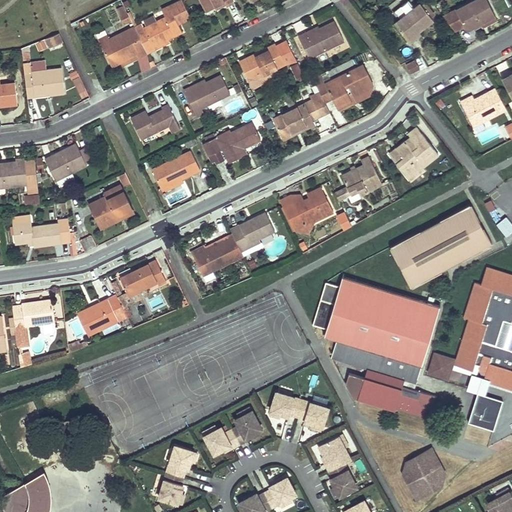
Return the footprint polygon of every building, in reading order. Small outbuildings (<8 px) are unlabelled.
[(183,0),(179,0),(177,1),(186,19),(191,17),(183,0)] [(201,0),(206,10),(215,6),(225,1),(226,4),(233,0),(201,0)] [(488,0),(472,0),(444,15),(458,34),(468,28),(469,30),(475,27),(497,16),(488,0)] [(138,24),(135,26),(148,52),(156,48),(154,45),(169,38),(183,31),(179,23),(186,19),(177,1),(162,9),(166,16),(145,27),(143,22),(138,24)] [(398,11),(399,12),(403,17),(415,7),(410,1),(398,11)] [(399,12),(393,17),(397,21),(395,22),(408,39),(420,30),(434,19),(421,2),(415,7),(403,17),(399,12)] [(129,7),(126,8),(130,15),(135,26),(138,24),(129,7)] [(126,8),(119,11),(123,19),(127,17),(130,15),(126,8)] [(497,16),(475,27),(476,30),(498,19),(497,16)] [(307,32),(298,36),(309,57),(344,40),(335,20),(320,28),(308,34),(307,32)] [(132,27),(109,38),(110,41),(102,44),(112,66),(121,62),(137,54),(138,57),(148,52),(135,26),(132,27)] [(420,30),(408,39),(410,41),(422,32),(420,30)] [(35,40),(37,49),(63,43),(61,34),(35,40)] [(169,38),(154,45),(156,48),(171,41),(169,38)] [(287,40),(285,42),(295,61),(297,61),(287,40)] [(246,57),(239,61),(253,88),(259,85),(256,78),(271,71),(286,64),(295,61),(285,42),(277,46),(276,43),(257,52),(259,55),(248,60),(246,57)] [(137,54),(121,62),(123,64),(138,57),(137,54)] [(416,59),(407,64),(412,73),(420,68),(416,59)] [(364,64),(318,86),(320,92),(325,101),(334,96),(339,107),(352,100),(349,93),(352,91),(354,94),(374,85),(364,64)] [(33,74),(25,75),(27,96),(36,96),(35,93),(50,91),(50,94),(65,92),(63,67),(32,71),(33,74)] [(271,71),(256,78),(259,85),(265,82),(264,80),(273,76),(271,71)] [(511,73),(503,78),(511,94),(511,73)] [(221,74),(185,92),(195,111),(230,93),(221,74)] [(0,105),(18,103),(15,83),(1,84),(0,84),(0,105)] [(475,99),(464,105),(474,126),(507,109),(496,88),(475,99)] [(312,99),(274,118),(282,135),(298,127),(300,130),(315,123),(313,118),(329,110),(325,101),(320,92),(311,96),(312,99)] [(462,101),(464,105),(475,99),(473,96),(462,101)] [(146,110),(130,117),(141,138),(177,120),(169,103),(161,106),(163,109),(149,116),(146,110)] [(230,129),(206,141),(213,153),(223,149),(230,162),(247,153),(243,144),(245,143),(246,146),(261,138),(253,122),(232,132),(230,129)] [(411,137),(390,154),(408,178),(423,166),(438,154),(418,126),(408,134),(411,137)] [(298,127),(282,135),(284,138),(300,130),(298,127)] [(206,141),(202,143),(208,156),(213,153),(206,141)] [(52,154),(45,158),(55,179),(87,165),(77,143),(66,148),(68,151),(54,157),(52,154)] [(191,150),(152,169),(163,191),(184,181),(183,178),(201,169),(191,150)] [(364,164),(342,175),(351,194),(358,191),(361,195),(383,184),(369,156),(361,160),(364,164)] [(3,163),(0,163),(0,186),(28,183),(29,190),(38,189),(33,159),(25,160),(25,157),(16,158),(16,162),(6,163),(6,165),(3,165),(3,163)] [(423,166),(408,178),(411,180),(425,169),(423,166)] [(107,195),(90,203),(102,227),(120,219),(118,215),(132,208),(120,184),(105,191),(107,195)] [(301,194),(293,198),(294,201),(283,206),(295,230),(308,224),(307,221),(312,218),(314,220),(334,211),(322,187),(308,194),(309,198),(304,200),(301,194)] [(39,194),(31,195),(32,204),(40,203),(39,194)] [(294,201),(293,198),(301,194),(292,195),(280,200),(283,206),(294,201)] [(484,202),(489,210),(495,208),(491,199),(484,202)] [(471,205),(392,246),(412,286),(491,244),(471,205)] [(132,208),(118,215),(120,219),(134,212),(132,208)] [(266,211),(231,228),(232,233),(241,250),(251,246),(249,243),(259,238),(275,230),(266,211)] [(13,224),(32,222),(31,215),(12,217),(13,224)] [(504,236),(511,231),(511,223),(508,216),(496,222),(504,236)] [(308,224),(295,230),(310,234),(314,220),(312,218),(307,221),(308,224)] [(32,222),(13,224),(16,242),(28,241),(32,240),(33,244),(33,245),(62,242),(72,241),(69,219),(58,220),(59,224),(33,227),(32,222)] [(222,243),(193,257),(203,275),(244,255),(241,250),(232,233),(220,239),(222,243)] [(150,263),(120,277),(129,295),(157,282),(159,285),(167,281),(158,263),(152,266),(150,263)] [(479,353),(484,355),(483,358),(482,373),(487,374),(485,380),(511,388),(511,274),(487,267),(482,284),(476,282),(465,317),(469,319),(460,350),(458,355),(476,360),(479,353)] [(440,307),(343,277),(340,286),(326,282),(321,299),(335,304),(326,335),(338,339),(332,358),(368,369),(365,377),(350,373),(347,383),(355,398),(359,399),(396,408),(429,418),(436,396),(415,390),(440,307)] [(90,307),(77,313),(88,334),(127,315),(117,293),(100,301),(101,303),(91,308),(90,307)] [(22,305),(13,306),(14,317),(16,331),(18,345),(22,344),(28,344),(26,329),(26,325),(41,323),(42,331),(45,333),(54,332),(56,329),(55,321),(53,301),(38,304),(37,301),(22,303),(22,305)] [(434,364),(454,369),(458,355),(460,350),(439,345),(434,364)] [(23,352),(19,353),(20,361),(20,367),(32,364),(27,352),(23,352)] [(460,419),(470,420),(472,391),(461,390),(460,419)] [(277,392),(271,410),(282,414),(282,411),(291,414),(298,416),(303,400),(277,392)] [(303,400),(298,416),(305,418),(313,421),(313,423),(323,426),(329,408),(303,400)] [(253,410),(251,407),(238,414),(239,417),(253,410)] [(239,426),(232,429),(240,443),(247,440),(247,439),(246,437),(253,433),(252,430),(261,425),(253,410),(239,417),(236,419),(239,426)] [(205,435),(218,428),(216,425),(203,432),(205,435)] [(261,425),(252,430),(253,433),(263,429),(261,425)] [(240,443),(232,429),(225,433),(222,426),(218,428),(205,435),(213,451),(222,446),(224,449),(231,445),(232,447),(233,447),(240,443)] [(345,448),(349,446),(342,434),(339,435),(345,448)] [(345,448),(339,435),(319,446),(325,455),(328,462),(326,463),(330,471),(345,463),(352,459),(345,448)] [(176,445),(168,471),(184,476),(186,469),(189,461),(191,461),(194,451),(176,445)] [(213,451),(215,454),(224,449),(222,446),(213,451)] [(405,473),(417,496),(441,484),(437,476),(444,473),(434,454),(426,452),(407,463),(412,470),(405,473)] [(335,486),(340,496),(357,487),(345,463),(330,471),(333,477),(337,485),(335,486)] [(184,476),(168,471),(160,497),(178,503),(182,492),(179,492),(182,483),(184,476)] [(48,477),(46,472),(28,482),(29,484),(30,487),(31,489),(31,491),(32,494),(32,496),(32,498),(32,501),(32,503),(31,505),(31,508),(30,510),(29,511),(51,511),(53,507),(53,503),(53,500),(53,497),(53,493),(52,490),(51,487),(51,484),(49,481),(48,477)] [(272,489),(265,492),(273,507),(280,503),(291,497),(297,494),(288,477),(271,486),(272,489)] [(29,484),(28,482),(5,496),(3,506),(6,511),(29,511),(30,510),(31,508),(31,505),(32,503),(32,501),(32,498),(32,496),(32,494),(31,491),(31,489),(30,487),(29,484)] [(340,496),(335,486),(332,488),(337,498),(340,496)] [(511,490),(510,488),(498,494),(500,497),(511,490)] [(511,511),(511,490),(500,497),(488,504),(492,511),(511,511)] [(257,493),(240,502),(245,511),(262,511),(266,510),(273,507),(265,492),(259,496),(257,493)] [(280,503),(281,506),(293,500),(291,497),(280,503)] [(371,511),(365,500),(347,509),(348,511),(371,511)]
